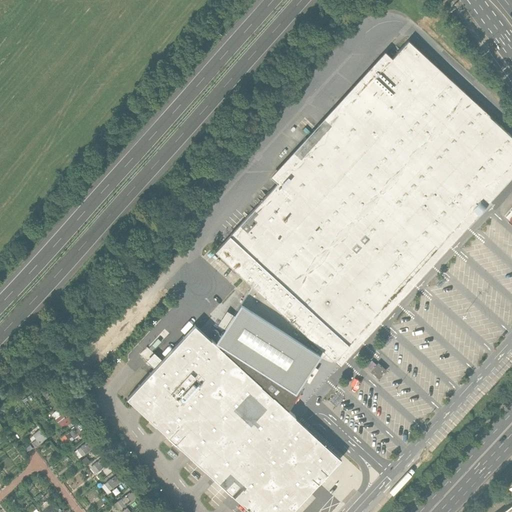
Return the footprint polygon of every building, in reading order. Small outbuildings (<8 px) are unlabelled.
[(316,361),(319,356),(330,361),(333,359),(340,366),(511,178),(511,135),(408,41),(392,59),(386,53),(272,178),(278,183),(215,251),(252,285),(233,315),(227,311),(223,318),(219,323),(215,321),(212,325),(222,331),(217,340),(220,343),(218,346),(287,410),(299,392),(296,389),(303,379),(309,383),(314,376),(318,369),(311,365),(315,360),(316,361)] [(201,330),(195,325),(127,398),(138,408),(163,432),(189,455),(214,478),(238,500),(251,511),(291,511),(314,488),(326,474),(341,459),(304,424),(287,410),(218,346),(204,333),(201,330)] [(75,447),(79,456),(89,450),(84,442),(75,447)] [(97,459),(88,466),(94,474),(103,467),(97,459)] [(102,484),(108,490),(119,480),(112,474),(102,484)] [(370,509),(373,511),(377,511),(403,484),(398,479),(370,509)]
